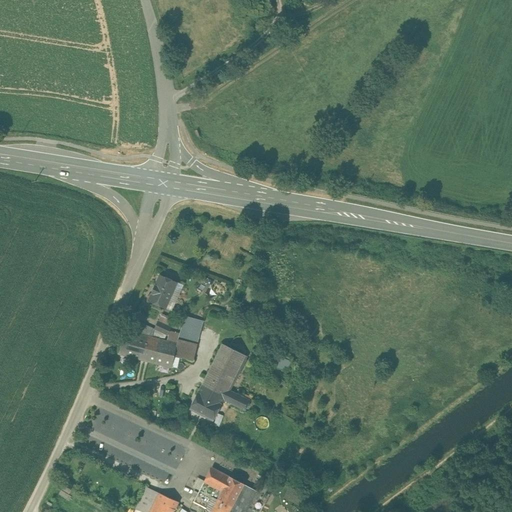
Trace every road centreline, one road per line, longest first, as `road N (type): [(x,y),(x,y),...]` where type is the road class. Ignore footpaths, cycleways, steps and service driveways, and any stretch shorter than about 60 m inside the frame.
road 1 (unclassified): [(27,511),(141,262)]
road 2 (secondary): [(511,241),(274,198)]
road 3 (secondary): [(50,163),(122,198),(139,224),(141,262)]
road 4 (secondary): [(274,198),(196,161),(182,150),(171,118)]
road 5 (unclassified): [(171,118),(146,0)]
road 6 (secondary): [(169,182),(50,163)]
